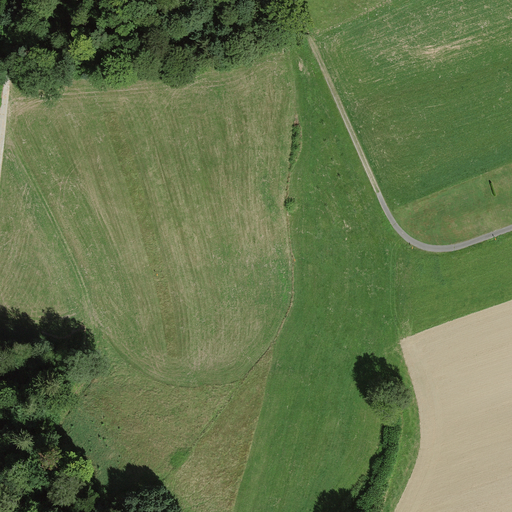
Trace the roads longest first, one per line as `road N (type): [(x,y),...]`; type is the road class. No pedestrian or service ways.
road 1 (track): [(290,0),(384,211),(405,237),(440,248),(511,226)]
road 2 (track): [(0,128),(21,0)]
